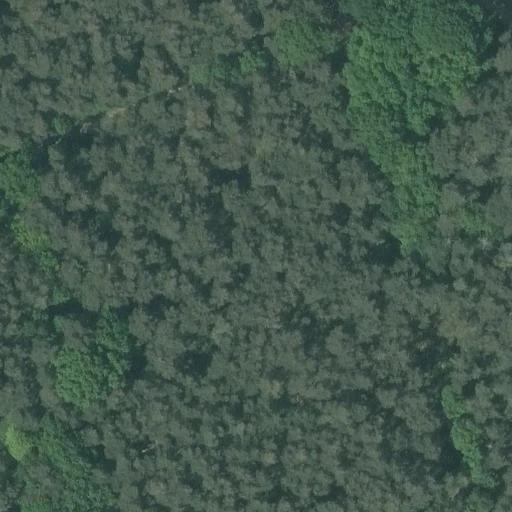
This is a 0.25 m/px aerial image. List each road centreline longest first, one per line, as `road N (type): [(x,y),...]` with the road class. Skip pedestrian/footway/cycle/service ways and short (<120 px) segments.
road 1 (track): [(479,511),(350,99),(336,5)]
road 2 (track): [(336,5),(0,163)]
